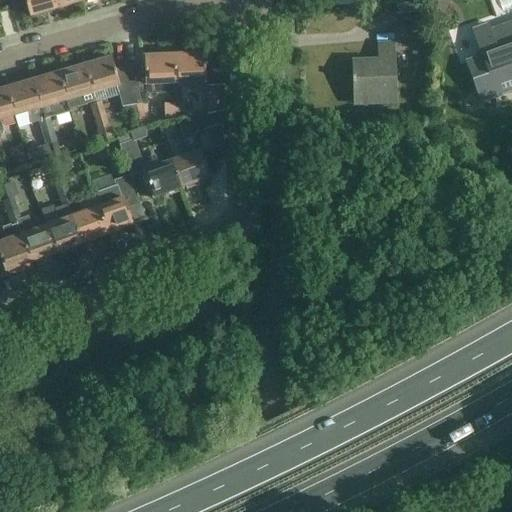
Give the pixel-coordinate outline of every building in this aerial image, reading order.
[(55,11),(52,0),(23,0),(29,18),(55,11)] [(81,3),(79,0),(52,0),(55,11),(81,3)] [(398,46),(426,45),(425,27),(398,28),(398,46)] [(354,104),(376,103),(394,102),(392,42),(377,43),(378,60),(352,62),(354,104)] [(511,44),(481,56),(477,45),(473,42),(463,46),(462,50),(482,107),(511,95),(511,44)] [(174,56),(175,86),(192,85),(192,90),(206,89),(204,54),(191,55),(191,52),(179,53),(179,56),(174,56)] [(175,86),(174,56),(170,56),(170,53),(156,54),(156,57),(144,57),(145,73),(129,73),(133,106),(147,103),(147,95),(175,93),(175,86)] [(85,66),(93,94),(116,88),(122,108),(133,106),(129,73),(128,69),(117,72),(113,58),(85,66)] [(93,94),(85,66),(58,74),(67,102),(69,110),(95,102),(93,94)] [(67,102),(58,74),(33,81),(44,121),(50,120),(56,118),(53,106),(67,102)] [(44,121),(33,81),(6,89),(14,117),(28,113),(31,125),(39,123),(42,135),(53,132),(50,120),(44,121)] [(209,101),(205,101),(206,116),(214,115),(222,113),(221,88),(209,89),(209,101)] [(0,121),(14,117),(6,89),(0,91),(0,121)] [(94,120),(105,117),(101,102),(90,106),(94,120)] [(164,122),(177,122),(176,105),(164,105),(164,122)] [(183,139),(211,129),(217,126),(214,115),(206,116),(177,122),(183,139)] [(104,130),(107,141),(114,139),(110,126),(108,127),(105,117),(94,120),(97,130),(98,132),(104,130)] [(154,163),(144,167),(134,142),(145,138),(144,128),(116,138),(129,175),(128,176),(139,204),(140,204),(130,178),(143,174),(152,201),(164,196),(165,199),(177,195),(176,192),(181,190),(171,164),(156,169),(154,163)] [(53,132),(42,135),(45,146),(56,143),(53,132)] [(21,147),(9,150),(15,170),(27,166),(21,147)] [(186,158),(171,164),(181,190),(185,189),(186,192),(198,187),(197,184),(209,180),(197,148),(184,153),(186,158)] [(92,194),(97,210),(107,236),(133,227),(126,209),(139,204),(128,176),(113,181),(115,186),(92,194)] [(13,190),(19,189),(15,177),(1,181),(4,190),(12,187),(13,190)] [(53,183),(58,198),(69,194),(64,179),(53,183)] [(73,204),(69,194),(58,198),(61,207),(62,210),(68,208),(68,206),(73,204)] [(7,216),(18,212),(14,203),(13,198),(2,202),(7,216)] [(46,228),(55,255),(81,246),(72,219),(68,208),(62,210),(61,207),(54,209),(59,224),(46,228)] [(72,219),(81,246),(107,236),(97,210),(72,219)] [(17,226),(21,237),(30,264),(55,255),(46,228),(34,233),(28,217),(20,219),(18,212),(7,216),(10,225),(11,228),(17,226)] [(30,264),(21,237),(17,226),(11,228),(10,225),(2,228),(7,242),(0,244),(0,262),(4,273),(30,264)]
